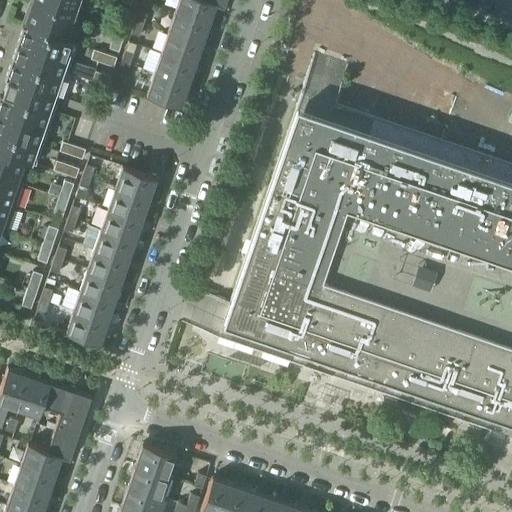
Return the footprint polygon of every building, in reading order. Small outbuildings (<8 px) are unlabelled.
[(30,0),(30,2),(71,15),(75,0),(30,0)] [(177,0),(174,11),(208,23),(215,2),(208,0),(177,0)] [(22,24),(21,25),(22,25),(74,42),(74,41),(70,40),(68,39),(63,38),(71,15),(30,2),(29,3),(32,4),(29,11),(27,10),(22,24)] [(139,9),(134,21),(143,23),(147,11),(139,9)] [(174,11),(167,31),(167,32),(202,43),(208,23),(174,11)] [(120,14),(114,31),(124,34),(129,17),(120,14)] [(143,23),(134,21),(130,32),(139,35),(143,23)] [(0,92),(0,151),(33,162),(33,161),(37,150),(51,110),(47,108),(49,102),(52,94),(56,95),(74,42),(22,25),(21,25),(3,77),(7,78),(4,87),(2,93),(0,92)] [(124,34),(114,31),(108,48),(118,51),(124,34)] [(167,31),(160,52),(195,64),(202,43),(167,32),(167,31)] [(90,58),(113,66),(116,57),(93,49),(90,58)] [(125,49),(120,61),(129,64),(133,52),(125,49)] [(160,52),(153,72),(188,84),(195,64),(160,52)] [(488,427),(481,447),(475,464),(476,465),(494,471),(509,476),(510,476),(511,469),(511,161),(335,101),(347,64),(313,53),(303,81),(300,90),(300,91),(229,300),(228,300),(216,296),(191,287),(180,322),(199,328),(217,334),(218,335),(218,334),(398,396),(488,427)] [(76,61),(73,70),(90,75),(93,66),(76,61)] [(129,64),(120,61),(116,73),(125,76),(129,64)] [(91,80),(106,85),(109,76),(94,70),(91,80)] [(153,72),(152,75),(146,94),(145,94),(155,98),(180,106),(188,84),(153,72)] [(62,141),(59,150),(81,158),(85,148),(62,141)] [(0,176),(22,184),(22,183),(14,180),(22,159),(32,163),(33,162),(0,151),(0,176)] [(55,160),(52,169),(75,177),(78,167),(55,160)] [(86,164),(81,176),(90,179),(94,167),(86,164)] [(120,169),(114,187),(148,199),(149,199),(156,177),(146,173),(145,173),(121,165),(120,169)] [(0,201),(14,206),(22,184),(0,176),(0,201)] [(90,179),(81,176),(77,188),(86,190),(90,179)] [(64,179),(58,196),(67,200),(73,183),(64,179)] [(114,187),(107,207),(141,219),(142,219),(149,199),(148,199),(114,187)] [(67,200),(58,196),(52,213),(61,217),(67,200)] [(0,227),(6,229),(14,206),(0,201),(0,227)] [(72,205),(67,217),(76,219),(80,208),(72,205)] [(107,207),(100,228),(134,239),(135,239),(142,219),(141,219),(107,207)] [(76,219),(67,217),(63,229),(72,231),(76,219)] [(48,225),(42,242),(52,245),(57,228),(48,225)] [(100,228),(93,248),(127,260),(128,260),(135,239),(134,239),(100,228)] [(52,245),(42,242),(36,259),(46,262),(52,245)] [(58,246),(54,258),(62,260),(66,248),(58,246)] [(93,248),(86,268),(86,269),(120,280),(121,280),(128,260),(127,260),(93,248)] [(62,260),(54,258),(49,269),(58,272),(62,260)] [(86,268),(79,289),(114,301),(121,280),(120,280),(86,269),(86,268)] [(32,270),(27,287),(36,291),(42,273),(32,270)] [(44,286),(40,298),(48,301),(52,289),(44,286)] [(36,291),(27,287),(21,304),(30,308),(36,291)] [(79,289),(72,309),(107,321),(114,301),(79,289)] [(48,301),(40,298),(36,310),(44,313),(48,301)] [(72,309),(65,331),(64,331),(74,334),(99,343),(101,339),(107,321),(72,309)] [(0,402),(16,408),(28,373),(11,367),(7,366),(0,385),(0,402)] [(33,414),(37,415),(49,380),(28,373),(16,408),(33,414)] [(55,409),(59,410),(60,409),(82,417),(83,417),(90,394),(49,380),(37,415),(38,416),(42,404),(55,409)] [(51,435),(46,448),(69,456),(70,454),(82,417),(83,417),(82,417),(60,409),(59,410),(51,435)] [(9,417),(5,429),(13,432),(17,419),(9,417)] [(387,434),(399,439),(403,427),(390,423),(387,434)] [(25,446),(19,463),(20,463),(54,475),(61,455),(69,458),(69,456),(46,448),(46,449),(27,442),(25,446)] [(141,442),(134,464),(168,476),(169,476),(175,458),(176,454),(151,446),(141,442)] [(19,463),(12,483),(13,484),(47,495),(54,475),(20,463),(19,463)] [(134,464),(127,484),(161,496),(162,496),(169,476),(168,476),(134,464)] [(205,475),(197,472),(193,484),(201,487),(205,475)] [(203,511),(223,511),(233,483),(213,476),(211,476),(200,511),(203,511)] [(12,483),(5,504),(6,504),(29,511),(41,511),(47,495),(13,484),(12,483)] [(246,511),(253,490),(254,490),(233,483),(223,511),(246,511)] [(127,484),(120,505),(140,511),(156,511),(162,496),(161,496),(127,484)] [(268,511),(274,497),(254,490),(253,490),(246,511),(268,511)] [(190,493),(186,505),(194,507),(198,495),(190,493)] [(291,511),(294,504),(274,497),(268,511),(291,511)] [(172,511),(183,511),(186,505),(176,501),(172,511)]
